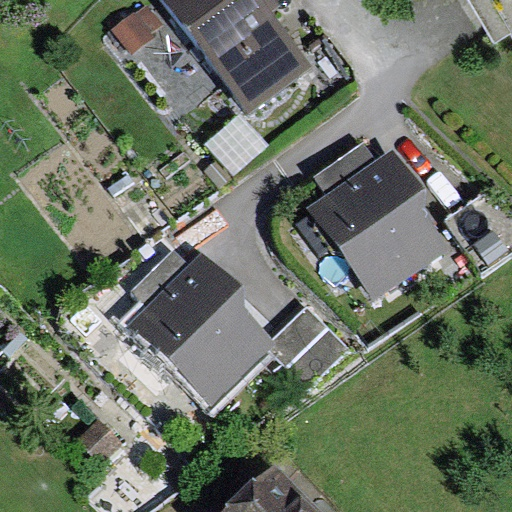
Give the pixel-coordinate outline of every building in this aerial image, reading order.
[(148,0),(145,3),(222,100),(285,51),(270,31),(281,22),(263,0),(148,0)] [(511,0),(498,0),(511,25),(511,0)] [(308,220),(376,314),(446,263),(415,220),(428,210),(392,160),(308,220)] [(132,346),(213,423),(282,352),(201,275),(132,346)] [(298,511),(274,487),(248,511),(298,511)]
